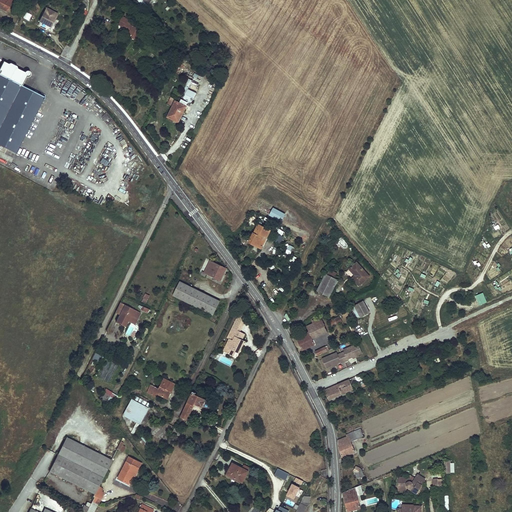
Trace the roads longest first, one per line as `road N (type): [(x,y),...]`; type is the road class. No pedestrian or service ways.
road 1 (tertiary): [(0,32),(109,101),(277,327)]
road 2 (residential): [(277,327),(184,511)]
road 3 (tertiary): [(277,327),(327,422),(335,511)]
